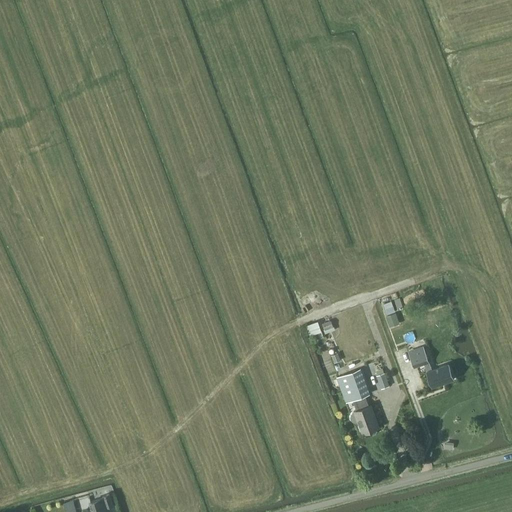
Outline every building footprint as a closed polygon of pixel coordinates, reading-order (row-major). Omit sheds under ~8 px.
[(385,308),(387,314),(395,311),(393,305),(385,308)] [(396,312),(386,316),(390,327),(400,323),(396,312)] [(331,320),(322,323),(325,329),(325,330),(334,327),(331,320)] [(338,352),(331,355),(334,362),(341,359),(338,352)] [(426,352),(411,358),(414,367),(430,361),(426,352)] [(449,363),(427,371),(433,386),(454,379),(449,363)] [(361,368),(337,376),(347,402),(353,399),(365,395),(370,393),(361,368)] [(378,375),(377,375),(381,388),(389,385),(385,372),(384,373),(378,375)] [(352,414),(351,416),(352,417),(352,418),(354,419),(356,420),(358,420),(362,432),(363,432),(368,434),(375,432),(377,427),(378,427),(370,404),(368,404),(365,395),(353,399),(356,409),(354,409),(355,411),(353,412),(352,414)] [(107,507),(113,505),(110,493),(103,495),(104,497),(91,501),(93,508),(91,508),(92,511),(105,511),(104,505),(106,504),(107,507)]
